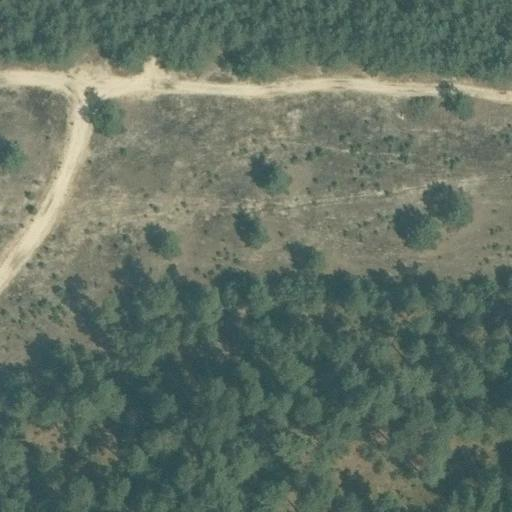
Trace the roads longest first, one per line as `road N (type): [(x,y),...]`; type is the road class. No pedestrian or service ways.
road 1 (track): [(0,76),(511,89)]
road 2 (track): [(104,80),(59,192),(0,278)]
